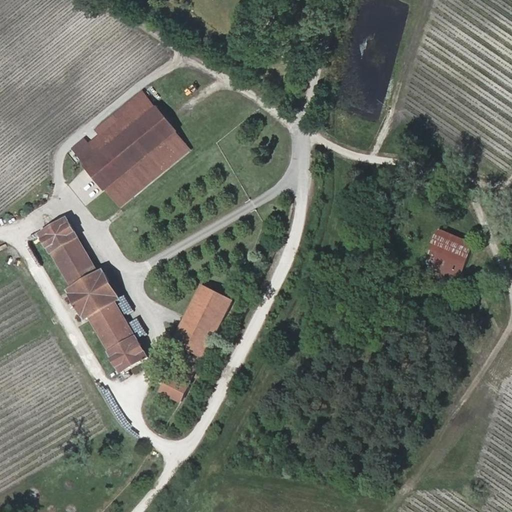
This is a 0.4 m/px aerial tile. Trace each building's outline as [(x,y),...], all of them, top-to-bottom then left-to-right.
[(86,133),(74,142),(87,160),(86,161),(104,185),(105,184),(118,202),(190,149),(179,136),(181,135),(160,106),(159,107),(146,89),(98,125),(102,130),(111,142),(99,151),(90,139),(86,133)] [(90,139),(99,151),(111,142),(102,130),(90,139)] [(313,150),(312,177),(325,180),(330,155),(313,150)] [(68,211),(39,226),(50,249),(54,247),(72,281),(66,284),(78,308),(86,304),(107,345),(103,347),(115,370),(144,355),(133,335),(131,337),(108,293),(112,291),(100,267),(95,269),(77,235),(79,234),(68,211)] [(458,279),(472,246),(441,232),(426,265),(458,279)] [(200,286),(170,341),(180,346),(183,348),(167,376),(164,375),(156,390),(175,400),(183,385),(181,384),(197,356),(198,357),(228,301),(200,286)] [(167,376),(183,348),(180,346),(164,375),(167,376)]
